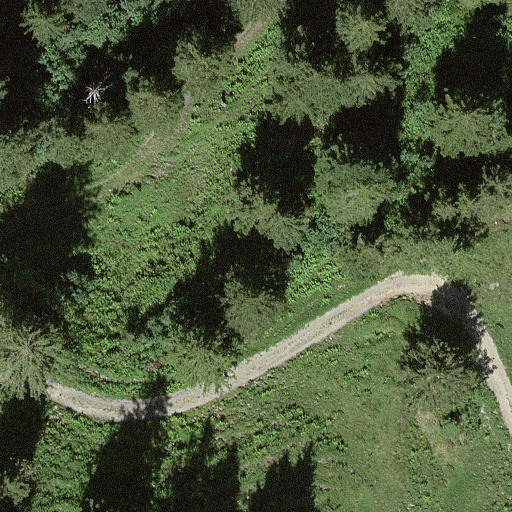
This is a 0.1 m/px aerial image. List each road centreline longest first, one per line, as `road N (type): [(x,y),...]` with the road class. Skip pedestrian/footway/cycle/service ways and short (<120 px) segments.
road 1 (track): [(0,367),(71,396),(151,410),(265,365),(375,292),(410,286),(451,295),(478,333),(511,412)]
road 2 (track): [(0,220),(87,206),(153,168),(205,89),(282,0)]
